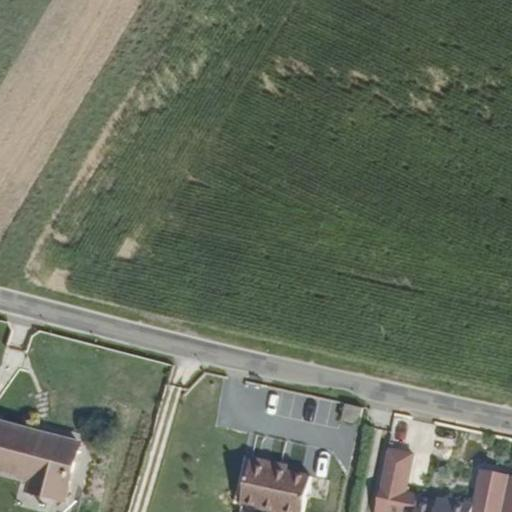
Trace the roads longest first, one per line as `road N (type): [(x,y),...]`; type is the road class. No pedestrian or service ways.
road 1 (tertiary): [(511,421),(0,302)]
road 2 (unknown): [(333,511),(426,403)]
